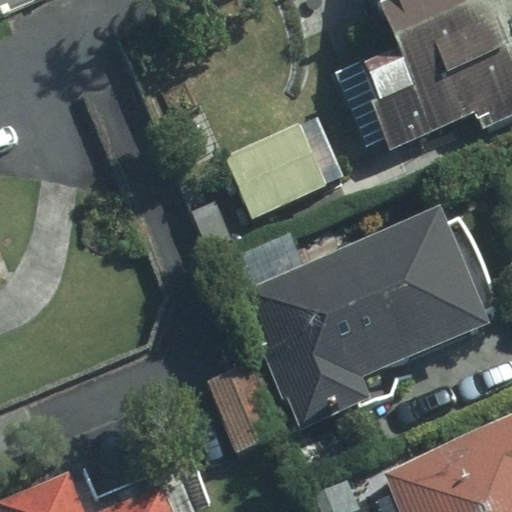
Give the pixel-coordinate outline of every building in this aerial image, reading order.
[(511,0),(399,0),(438,89),(397,106),(414,147),(490,114),(497,130),(511,123),(511,0)] [(322,123),(236,157),(263,225),(349,192),(322,123)] [(392,395),(385,378),(510,327),(461,209),(259,292),(316,426),(392,395)] [(0,231),(0,269),(14,264),(0,231)] [(295,436),(264,358),(208,380),(238,458),(295,436)] [(511,511),(511,429),(401,476),(415,511),(511,511)] [(14,508),(15,511),(186,511),(179,494),(138,511),(102,511),(86,476),(14,508)]
